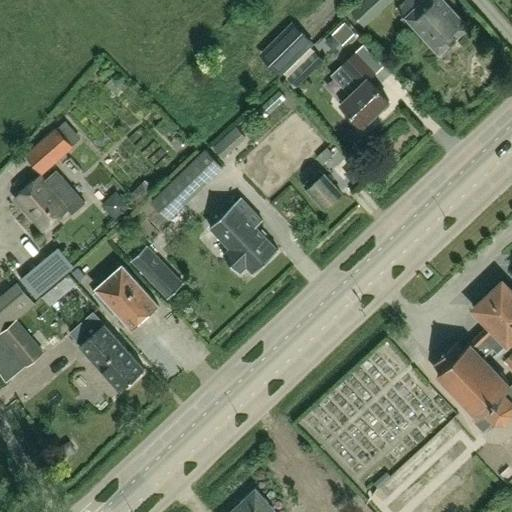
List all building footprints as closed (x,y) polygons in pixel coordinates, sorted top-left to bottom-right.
[(363,0),(350,12),(364,27),(393,0),(363,0)] [(405,0),(397,8),(406,18),(405,18),(439,54),(468,27),(442,0),(405,0)] [(294,25),(261,58),(281,78),(310,48),(314,45),(294,25)] [(337,50),(346,38),(334,29),(325,41),(337,50)] [(216,55),(230,63),(237,49),(224,42),(216,55)] [(296,88),(324,61),(316,53),(321,48),(316,43),(314,45),(310,48),(313,51),(308,57),(307,57),(285,78),(296,88)] [(389,101),(369,80),(377,72),(357,50),(339,66),(359,88),(340,106),(361,128),(389,101)] [(472,83),(485,77),(477,55),(463,60),(472,83)] [(212,147),(223,159),(246,138),(235,127),(212,147)] [(72,146),(56,128),(24,156),(41,175),(73,147),(72,146)] [(333,154),(327,147),(316,157),(322,164),(333,154)] [(205,149),(152,202),(169,220),(208,181),(223,167),(205,149)] [(347,176),(353,183),(362,175),(354,166),(348,171),(347,176)] [(322,174),(319,170),(302,185),(323,208),(340,193),(323,174),(322,174)] [(44,231),(69,209),(40,176),(15,198),(44,231)] [(262,221),(239,199),(209,229),(231,250),(223,258),(239,273),(246,266),(253,273),(277,249),(255,228),(262,221)] [(116,221),(125,215),(115,200),(105,207),(116,221)] [(35,297),(73,266),(58,248),(20,280),(35,297)] [(188,289),(153,249),(137,263),(173,303),(188,289)] [(127,324),(131,329),(158,305),(122,265),(96,288),(98,291),(94,295),(113,316),(117,312),(121,317),(117,321),(123,327),(127,324)] [(78,268),(71,273),(79,281),(85,276),(78,268)] [(17,282),(0,296),(0,298),(16,318),(34,303),(17,282)] [(474,309),(489,324),(465,347),(458,341),(436,362),(443,369),(437,375),(478,417),(473,421),(483,431),(494,420),(496,422),(505,422),(511,415),(511,383),(510,385),(475,349),(485,339),(497,352),(506,343),(507,344),(511,338),(511,292),(502,282),(474,309)] [(70,333),(81,346),(121,391),(145,369),(104,324),(104,325),(93,313),(70,333)] [(29,365),(44,352),(19,322),(4,334),(29,365)] [(0,363),(15,350),(1,337),(0,337),(0,363)] [(511,351),(503,360),(511,368),(511,351)] [(387,471),(374,483),(378,487),(391,476),(387,471)] [(256,489),(230,511),(274,511),(273,510),(274,510),(256,489)]
